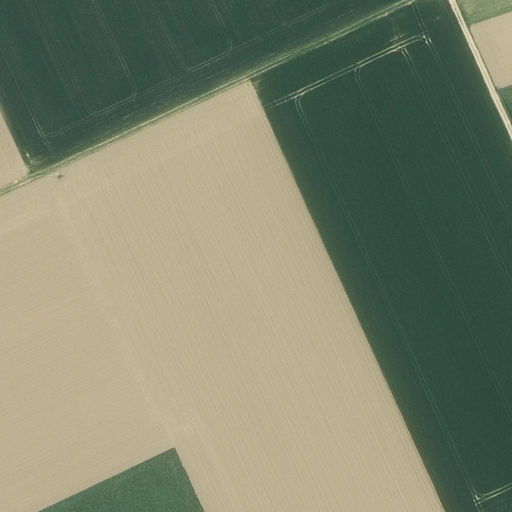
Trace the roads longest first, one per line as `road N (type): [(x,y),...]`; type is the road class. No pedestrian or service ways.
road 1 (track): [(0,192),(410,0)]
road 2 (track): [(451,0),(511,133)]
